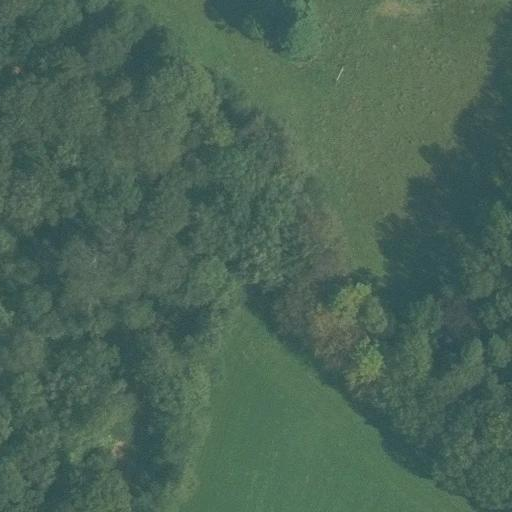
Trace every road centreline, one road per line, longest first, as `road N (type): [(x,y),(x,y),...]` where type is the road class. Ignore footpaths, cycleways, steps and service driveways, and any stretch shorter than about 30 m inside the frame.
road 1 (unclassified): [(282,256),(276,212),(221,134),(44,0)]
road 2 (unclassified): [(511,475),(386,366),(282,256)]
road 3 (track): [(244,238),(174,330),(109,511)]
road 4 (unclassified): [(282,256),(0,163)]
